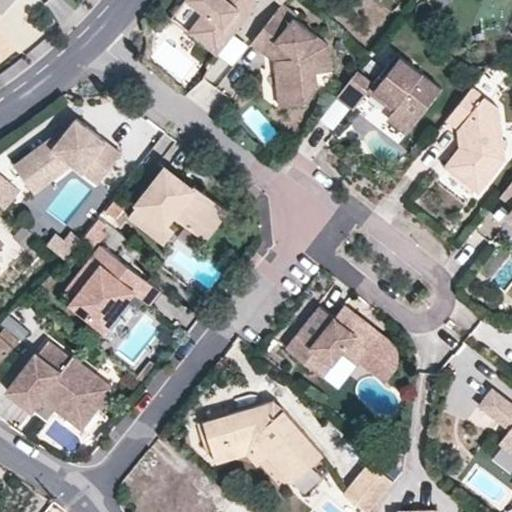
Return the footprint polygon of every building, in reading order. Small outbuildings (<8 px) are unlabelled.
[(47,0),(44,5),(63,20),(73,7),(63,0),(47,0)] [(193,0),(210,13),(195,32),(223,54),(238,36),(264,2),(261,0),(193,0)] [(330,43),(296,17),(299,13),(284,1),(254,40),(274,56),(278,104),(304,101),(317,86),(316,71),(332,69),(330,43)] [(238,36),(223,54),(235,64),(250,45),(238,36)] [(441,85),(395,50),(372,80),(356,68),(342,87),(337,93),(350,103),(354,106),(368,87),(394,107),(388,115),(407,130),(441,85)] [(505,156),(499,105),(472,84),(465,94),(446,118),(457,129),(460,146),(446,163),(480,189),(505,156)] [(350,103),(337,93),(321,115),(333,124),(350,103)] [(124,150),(78,115),(17,162),(32,181),(32,182),(69,154),(76,160),(101,180),(124,150)] [(76,160),(69,154),(32,182),(37,189),(76,160)] [(193,185),(166,165),(145,193),(149,196),(145,202),(141,199),(130,212),(165,240),(176,226),(167,219),(173,211),(206,237),(229,207),(195,181),(193,185)] [(511,180),(503,192),(511,199),(511,209),(510,212),(511,213),(511,180)] [(145,193),(141,199),(145,202),(149,196),(145,193)] [(112,224),(101,215),(95,222),(107,231),(112,224)] [(94,247),(107,231),(95,222),(83,238),(94,247)] [(92,256),(101,263),(77,295),(73,300),(105,325),(133,289),(149,301),(160,287),(126,261),(122,267),(117,263),(121,257),(103,242),(92,256)] [(101,263),(92,256),(83,268),(67,287),(77,295),(101,263)] [(126,261),(121,257),(117,263),(122,267),(126,261)] [(359,364),(362,360),(361,360),(369,351),(395,371),(397,368),(400,360),(400,355),(398,348),(392,341),(383,333),(346,303),(336,316),(322,304),(287,347),(323,376),(343,350),(359,364)] [(0,360),(20,337),(5,326),(0,332),(0,360)] [(114,385),(72,352),(71,354),(49,337),(39,350),(37,349),(28,360),(8,386),(33,406),(36,401),(51,413),(57,405),(73,417),(87,400),(96,408),(114,385)] [(395,371),(369,351),(361,360),(362,360),(387,381),(395,371)] [(511,402),(492,387),(479,404),(509,428),(499,441),(511,451),(511,402)] [(83,425),(96,408),(87,400),(73,417),(83,425)] [(47,417),(51,413),(36,401),(33,406),(47,417)] [(213,447),(253,437),(269,455),(292,481),(324,453),(284,407),(279,413),(268,410),(266,401),(204,419),(213,447)] [(269,455),(253,437),(213,447),(217,461),(247,453),(257,464),(269,455)]
